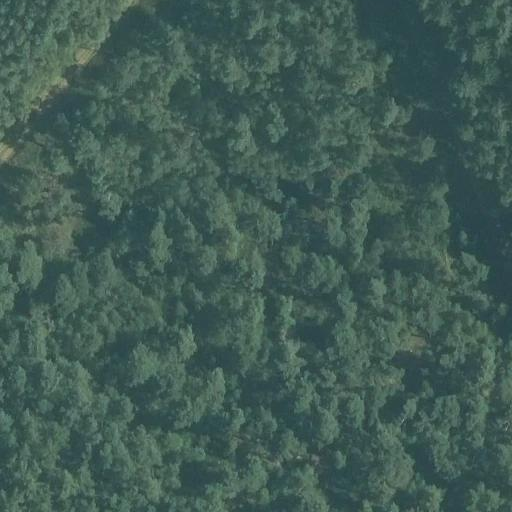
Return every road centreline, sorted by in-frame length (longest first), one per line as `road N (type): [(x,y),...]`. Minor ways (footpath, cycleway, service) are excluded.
road 1 (track): [(402,0),(511,275)]
road 2 (track): [(133,0),(0,160)]
